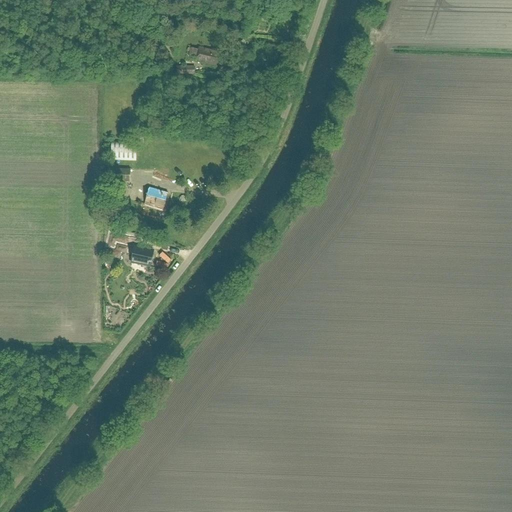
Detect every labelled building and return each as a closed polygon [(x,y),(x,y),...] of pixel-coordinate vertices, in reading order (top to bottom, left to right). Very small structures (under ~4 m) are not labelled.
[(212,51),(198,47),(198,49),(191,48),(189,57),(195,59),(195,62),(204,64),(217,67),(221,51),(212,49),(212,51)] [(137,142),(111,141),(111,161),(136,162),(137,142)] [(114,165),(109,165),(109,182),(130,183),(130,170),(114,169),(114,165)] [(168,193),(150,188),(145,204),(164,209),(168,193)] [(140,239),(127,236),(125,244),(135,247),(131,262),(149,266),(153,251),(139,247),(140,239)]
